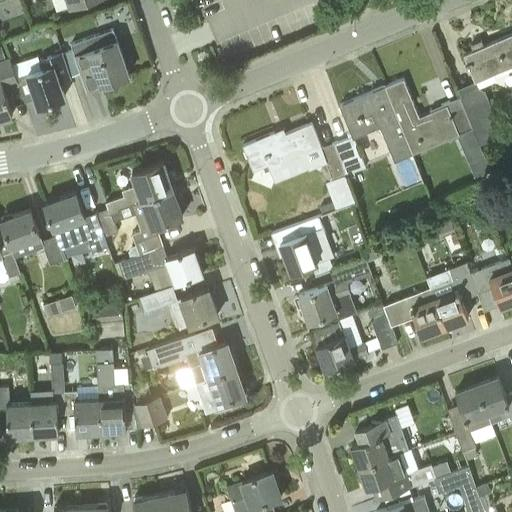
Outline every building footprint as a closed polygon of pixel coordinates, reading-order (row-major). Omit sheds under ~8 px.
[(129,73),(117,39),(113,28),(71,42),(75,54),(65,58),(70,74),(81,70),(87,88),(129,73)] [(511,32),(484,44),(481,39),(471,43),(473,48),(464,53),(475,80),(495,72),(492,66),(511,58),(511,32)] [(70,74),(65,58),(62,51),(39,59),(42,68),(27,73),(38,105),(65,96),(59,80),(71,76),(70,74)] [(4,88),(19,83),(10,58),(0,61),(0,118),(12,114),(7,99),(8,98),(4,88)] [(404,77),(385,85),(410,145),(455,127),(475,177),(491,171),(480,143),(460,96),(430,108),(431,110),(419,115),(404,77)] [(353,136),(380,125),(395,161),(414,153),(410,145),(385,85),(340,104),(347,122),(353,136)] [(460,96),(480,143),(492,139),(493,111),(485,90),(480,88),(460,96)] [(243,143),(253,169),(269,162),(276,179),(309,166),(303,151),(321,144),(311,121),(276,136),(274,131),(243,143)] [(353,135),(335,142),(346,174),(347,173),(365,166),(353,135)] [(357,201),(347,173),(346,174),(335,142),(321,147),(332,178),(330,179),(340,207),(357,201)] [(132,171),(137,184),(123,189),(124,194),(106,201),(108,207),(97,211),(104,232),(105,232),(105,235),(119,230),(112,212),(119,209),(118,207),(131,202),(173,187),(163,160),(132,171)] [(490,181),(477,187),(482,200),(496,194),(490,181)] [(137,244),(140,253),(164,245),(157,224),(183,215),(173,187),(131,202),(141,229),(132,232),(135,239),(137,244)] [(103,232),(104,232),(97,211),(86,215),(76,191),(44,202),(56,234),(64,258),(68,257),(66,249),(78,245),(70,222),(78,219),(85,239),(91,253),(109,247),(103,232)] [(335,209),(332,201),(318,206),(320,213),(335,209)] [(2,222),(11,246),(41,235),(30,207),(1,218),(2,222)] [(470,215),(475,228),(487,223),(482,210),(470,215)] [(330,269),(318,235),(327,232),(320,213),(278,229),(282,241),(280,241),(291,271),(311,263),(315,274),(330,269)] [(444,221),(448,233),(454,230),(450,219),(444,221)] [(0,259),(3,258),(9,276),(21,272),(15,256),(14,256),(11,246),(2,222),(0,222),(0,259)] [(44,245),(50,263),(64,258),(56,234),(42,238),(41,239),(44,245)] [(131,246),(129,251),(130,256),(140,253),(137,244),(131,246)] [(140,253),(130,256),(118,260),(124,277),(149,269),(169,262),(176,282),(204,273),(203,272),(194,247),(194,246),(168,255),(164,245),(140,253)] [(380,256),(377,246),(365,250),(368,260),(380,256)] [(350,294),(346,280),(372,272),(366,257),(330,269),(334,282),(299,294),(309,320),(336,311),(333,300),(350,294)] [(470,272),(477,291),(493,285),(499,304),(511,299),(511,265),(509,257),(499,261),(471,271),(470,272)] [(431,286),(435,296),(445,324),(468,315),(461,297),(477,291),(470,272),(471,271),(467,260),(448,266),(449,268),(428,275),(432,286),(431,286)] [(21,281),(18,273),(9,276),(12,284),(21,281)] [(178,299),(177,298),(172,284),(140,295),(145,310),(170,301),(178,299)] [(421,333),(445,324),(435,296),(431,286),(391,301),(399,320),(414,314),(421,333)] [(208,287),(182,296),(192,323),(218,315),(208,287)] [(72,291),(43,301),(47,314),(76,304),(72,291)] [(106,320),(123,318),(122,302),(104,303),(106,320)] [(398,341),(391,323),(383,302),(367,307),(382,347),(398,341)] [(344,333),(317,343),(326,368),(353,358),(353,357),(368,352),(364,341),(349,346),(344,333)] [(178,339),(144,346),(146,359),(180,352),(178,339)] [(210,377),(236,368),(227,341),(214,345),(213,342),(185,351),(191,367),(205,362),(210,376),(210,377)] [(127,362),(126,346),(116,347),(117,363),(127,362)] [(97,362),(100,399),(101,429),(127,428),(125,409),(135,409),(134,402),(132,381),(114,381),(113,348),(96,349),(97,362)] [(51,352),(51,362),(62,362),(61,351),(51,352)] [(58,414),(66,414),(65,391),(63,362),(62,362),(51,362),(52,392),(30,393),(31,403),(33,433),(58,432),(58,433),(59,433),(58,414)] [(196,381),(201,396),(206,411),(234,402),(233,398),(245,394),(236,368),(210,377),(210,376),(196,381)] [(498,376),(478,383),(488,412),(491,421),(502,418),(511,414),(511,390),(506,393),(499,375),(498,375),(498,376)] [(491,421),(488,412),(478,383),(457,390),(456,390),(462,408),(449,413),(457,434),(463,450),(473,446),(474,446),(469,430),(481,425),(491,421)] [(9,387),(0,387),(0,408),(7,409),(8,436),(9,436),(9,435),(33,433),(31,403),(10,405),(9,387)] [(77,430),(101,429),(100,399),(78,400),(77,390),(65,391),(66,414),(75,413),(76,431),(77,431),(77,430)] [(134,402),(135,409),(137,427),(167,417),(159,394),(135,402),(134,402)] [(403,422),(415,419),(411,402),(399,405),(403,422)] [(353,413),(358,426),(373,421),(368,408),(353,413)] [(398,452),(397,451),(409,447),(396,412),(373,421),(358,426),(355,427),(356,428),(361,440),(352,443),(352,445),(353,444),(360,465),(398,452)] [(463,450),(466,459),(476,455),(473,446),(467,449),(463,450)] [(367,485),(367,487),(386,479),(391,493),(410,486),(435,477),(436,476),(431,462),(405,471),(402,462),(398,452),(360,465),(367,485)] [(449,472),(444,459),(432,464),(436,476),(449,472)] [(469,511),(485,511),(478,491),(477,492),(474,484),(469,465),(436,476),(435,477),(438,486),(458,479),(459,483),(469,511)] [(228,484),(231,494),(236,511),(271,511),(275,511),(271,500),(282,496),(272,469),(228,484)] [(163,511),(208,511),(207,511),(191,511),(187,487),(159,493),(163,511)] [(133,498),(135,511),(163,511),(159,493),(133,498)] [(430,511),(429,507),(424,494),(403,501),(403,502),(376,511),(430,511)] [(81,504),(81,511),(109,511),(109,503),(81,504)]
